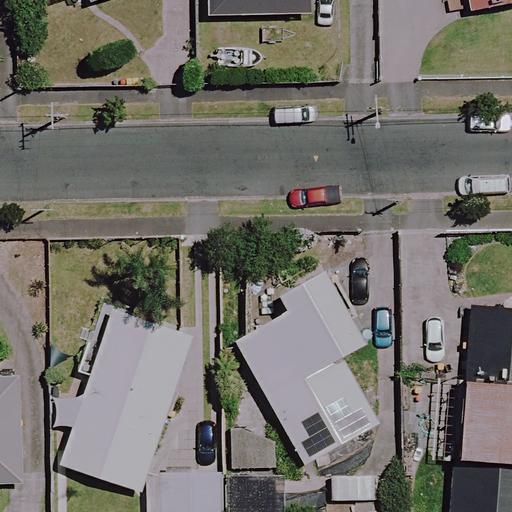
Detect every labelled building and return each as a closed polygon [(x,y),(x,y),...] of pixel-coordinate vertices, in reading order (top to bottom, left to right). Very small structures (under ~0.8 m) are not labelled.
[(211,0),(212,17),(312,16),(311,0),(211,0)] [(511,0),(472,0),(475,13),(511,6),(511,0)] [(368,348),(329,276),(288,298),(297,313),(241,343),(308,466),(379,427),(344,361),(368,348)] [(511,511),(511,309),(473,307),(468,388),(440,387),(435,462),(455,463),(452,511),(511,511)] [(56,399),(55,428),(77,429),(65,468),(144,493),(194,338),(114,313),(87,400),(56,399)] [(27,375),(0,375),(0,486),(27,486),(27,375)] [(221,511),(222,473),(156,473),(155,511),(221,511)]
